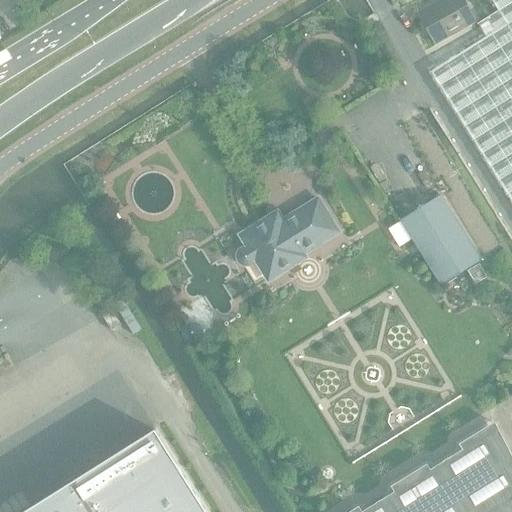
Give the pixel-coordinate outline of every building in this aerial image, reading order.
[(444,0),(445,2),(420,16),(435,44),(474,22),(461,0),(444,0)] [(486,37),(430,72),(511,203),(511,0),(490,0),(498,11),(506,25),(486,37)] [(498,11),(478,23),(486,37),(506,25),(498,11)] [(401,222),(388,230),(399,247),(412,239),(414,243),(442,287),(467,271),(475,284),(487,277),(479,264),(482,261),(442,196),(401,222)] [(321,245),(339,233),(318,200),(302,210),(303,211),(272,231),(266,222),(243,237),(248,246),(240,251),(238,256),(238,260),(240,264),(244,266),(249,266),(258,261),(269,280),(304,258),(302,254),(320,243),(321,245)] [(122,299),(114,304),(133,335),(141,330),(122,299)] [(108,306),(99,312),(111,331),(120,325),(108,306)] [(511,511),(511,454),(495,422),(460,444),(463,450),(431,470),(428,465),(392,487),(395,492),(363,511),(362,511),(360,507),(352,511),(511,511)] [(206,511),(156,431),(25,511),(206,511)]
